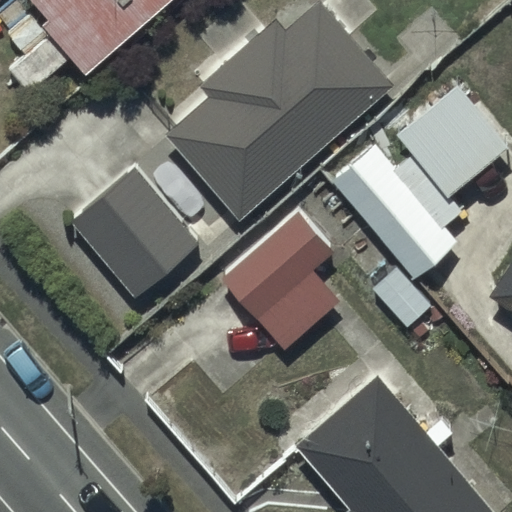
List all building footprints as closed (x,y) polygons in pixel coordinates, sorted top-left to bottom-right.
[(83,57),(148,0),(43,0),(45,2),(39,7),(83,57)] [(234,207),(387,72),(322,0),(305,0),(283,20),(273,9),(197,76),(205,85),(160,125),(234,207)] [(370,131),(326,169),(411,268),(454,232),(441,217),(458,202),(443,185),(506,132),(454,71),(393,123),(410,142),(392,157),(370,131)] [(131,156),(66,210),(130,289),(195,235),(131,156)] [(280,339),(336,289),(307,258),(330,238),(294,197),(215,268),(280,339)] [(511,246),(486,283),(511,301),(511,246)] [(504,511),(375,362),(291,434),(346,497),(338,504),(345,511),(504,511)]
